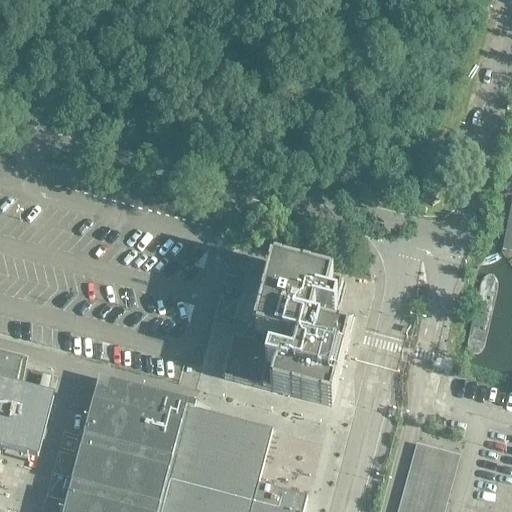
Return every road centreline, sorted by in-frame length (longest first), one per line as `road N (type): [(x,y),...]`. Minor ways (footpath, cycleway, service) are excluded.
road 1 (unclassified): [(458,245),(0,118)]
road 2 (residential): [(458,245),(511,53)]
